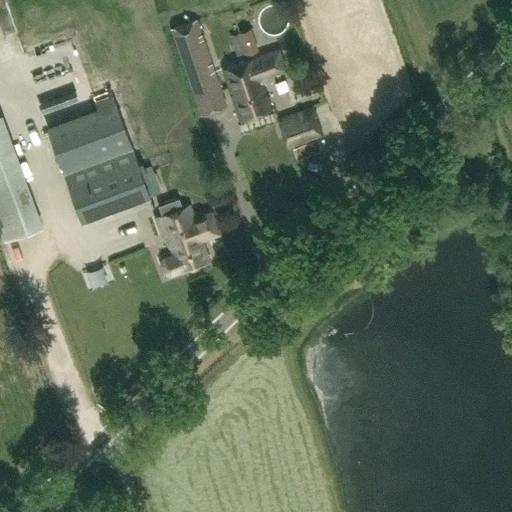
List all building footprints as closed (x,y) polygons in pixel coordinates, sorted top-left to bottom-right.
[(196,20),(171,29),(193,95),(218,87),(196,20)] [(251,28),(237,33),(245,55),(259,51),(251,28)] [(281,51),(263,57),(224,70),(240,120),(271,109),(261,78),(287,70),(281,51)] [(321,136),(310,107),(279,119),(290,148),(321,136)] [(150,163),(138,168),(117,110),(51,134),(81,215),(147,191),(148,196),(162,192),(150,163)] [(0,114),(0,229),(4,241),(42,227),(2,114),(0,114)] [(189,205),(182,207),(178,197),(158,204),(162,215),(159,216),(174,256),(164,259),(162,263),(166,272),(170,274),(179,270),(180,271),(210,260),(202,239),(219,233),(212,212),(194,218),(189,205)]
